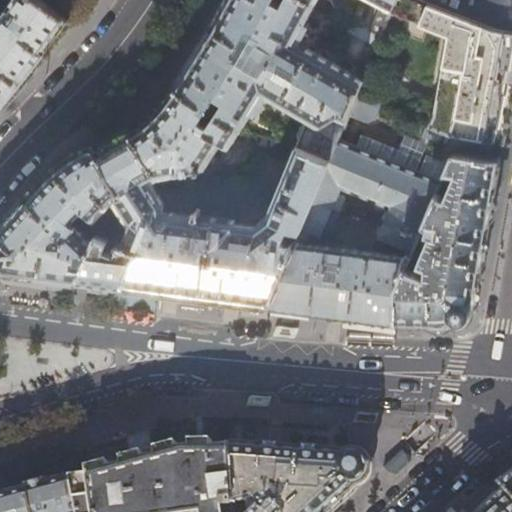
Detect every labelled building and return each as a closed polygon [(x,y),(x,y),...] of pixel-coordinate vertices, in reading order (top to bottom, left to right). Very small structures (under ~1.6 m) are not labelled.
[(0,106),(8,98),(29,72),(37,62),(69,19),(40,0),(11,0),(1,14),(0,13),(0,106)] [(316,2),(312,0),(227,0),(215,23),(211,31),(193,61),(182,78),(175,87),(241,129),(264,93),(309,118),(305,125),(301,127),(297,136),(298,140),(296,146),(330,160),(338,140),(363,79),(295,40),(316,2)] [(511,29),(500,28),(427,0),(396,0),(393,8),(391,13),(389,18),(401,23),(397,33),(420,41),(424,32),(447,40),(436,100),(396,84),(395,81),(385,106),(463,136),(493,140),(498,114),(509,52),(511,34),(511,29)] [(511,0),(427,0),(500,28),(511,29),(511,0)] [(343,28),(377,46),(382,35),(348,18),(343,28)] [(241,129),(175,87),(171,94),(163,103),(158,108),(152,114),(138,127),(131,131),(160,177),(205,167),(222,142),(228,145),(231,144),(241,129)] [(119,138),(95,152),(119,191),(115,201),(129,226),(127,229),(109,214),(99,237),(136,252),(123,284),(125,285),(125,287),(162,292),(191,296),(215,299),(242,303),(268,306),(269,306),(310,208),(330,160),(296,146),(267,217),(261,220),(258,223),(256,226),(235,224),(235,219),(198,214),(198,215),(191,214),(190,221),(178,220),(179,213),(175,213),(174,211),(163,210),(164,206),(163,202),(152,182),(160,177),(131,131),(119,138)] [(441,183),(338,140),(330,160),(310,208),(328,217),(336,218),(345,195),(338,193),(340,188),(387,207),(382,220),(419,236),(424,225),(436,194),(441,183)] [(109,214),(115,201),(119,191),(95,152),(91,143),(65,159),(57,165),(45,175),(33,188),(0,224),(0,267),(1,268),(1,271),(77,281),(78,281),(94,241),(67,220),(76,208),(96,223),(96,235),(99,237),(109,214)] [(446,198),(436,194),(424,225),(436,227),(433,239),(428,237),(424,248),(414,248),(398,287),(397,323),(429,323),(459,323),(465,320),(469,318),(472,314),(474,310),(487,238),(501,160),(454,152),(446,170),(456,174),(446,198)] [(382,220),(369,250),(317,244),(323,231),(329,233),(336,218),(328,217),(310,208),(269,306),(287,308),(312,311),(328,313),(336,315),(344,316),(375,319),(397,323),(398,287),(414,248),(419,236),(382,220)] [(136,252),(99,237),(96,235),(94,241),(78,281),(88,282),(125,287),(125,285),(123,284),(136,252)] [(77,281),(1,271),(0,276),(0,279),(75,289),(77,281)] [(162,292),(125,287),(88,282),(87,291),(161,300),(162,292)] [(267,315),(268,306),(242,303),(241,311),(254,313),(267,315)] [(374,326),(375,319),(344,316),(344,322),(357,324),(374,326)] [(102,472),(70,478),(76,511),(236,511),(236,505),(231,445),(210,447),(196,449),(195,445),(179,448),(175,449),(175,451),(158,454),(159,457),(106,470),(106,471),(102,472)] [(286,449),(231,445),(236,505),(257,501),(256,506),(256,508),(259,510),(256,511),(330,511),(356,488),(355,484),(360,483),(366,479),(370,473),(370,469),(369,464),(366,459),(363,456),(358,455),(354,454),(352,455),(348,456),(346,458),(345,456),(343,454),(286,449)] [(76,511),(70,478),(2,497),(0,497),(0,511),(76,511)] [(511,511),(511,484),(499,496),(481,511),(511,511)]
